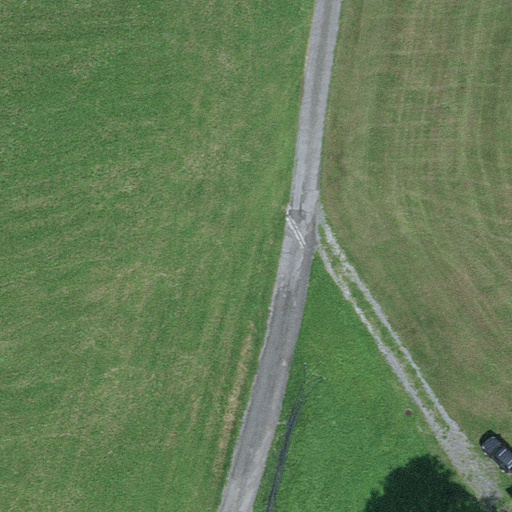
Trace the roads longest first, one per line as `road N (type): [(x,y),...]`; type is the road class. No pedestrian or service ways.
road 1 (track): [(341,0),(247,511)]
road 2 (track): [(307,172),(375,313),(494,485)]
